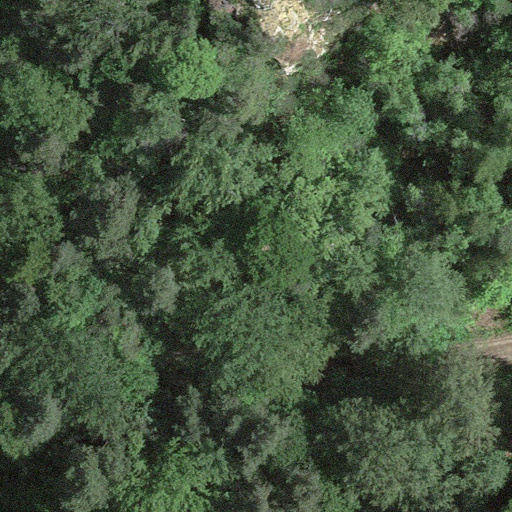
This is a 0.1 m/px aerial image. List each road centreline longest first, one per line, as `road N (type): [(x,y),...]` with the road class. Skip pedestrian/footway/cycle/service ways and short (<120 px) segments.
road 1 (track): [(0,327),(125,362),(304,388)]
road 2 (track): [(304,388),(511,353)]
